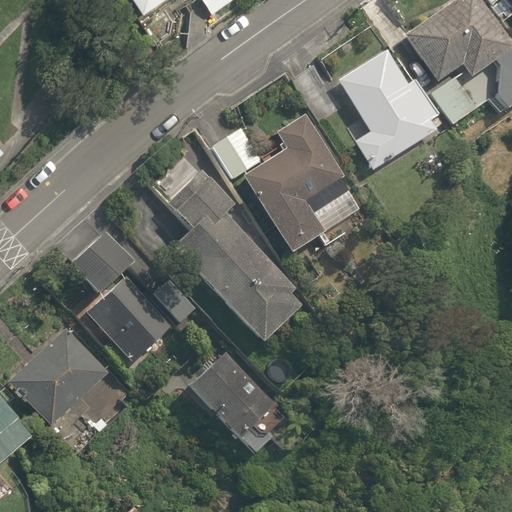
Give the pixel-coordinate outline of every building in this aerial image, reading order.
[(129,0),(139,13),(156,0),(129,0)] [(199,0),(209,13),(228,0),(199,0)] [(499,110),(511,100),(511,59),(506,50),(508,48),(474,0),(451,0),(400,36),(432,83),(457,65),(466,78),(489,62),(494,68),(491,98),(499,110)] [(511,0),(482,0),(488,7),(496,0),(503,0),(511,11),(511,0)] [(403,86),(382,51),(332,81),(364,133),(349,142),(367,172),(432,132),(426,122),(436,116),(412,81),(403,86)] [(340,109),(310,66),(287,81),(317,124),(340,109)] [(471,110),(450,78),(426,95),(447,126),(471,110)] [(277,151),(234,177),(283,254),(357,210),(338,179),(340,178),(301,114),(270,133),(277,144),(274,146),(277,151)] [(206,148),(226,181),(257,161),(237,129),(206,148)] [(165,248),(254,343),(296,307),(286,295),(290,290),(222,216),(232,207),(197,170),(161,205),(183,230),(165,248)] [(89,296),(127,262),(101,233),(63,267),(89,296)] [(124,277),(82,314),(125,363),(167,327),(124,277)] [(167,279),(149,294),(174,324),(192,309),(167,279)] [(102,374),(60,329),(4,383),(44,428),(102,374)] [(180,387),(228,440),(232,437),(247,454),(267,438),(263,434),(278,420),(267,408),(270,405),(222,352),(180,387)] [(0,458),(22,439),(0,413),(0,458)]
